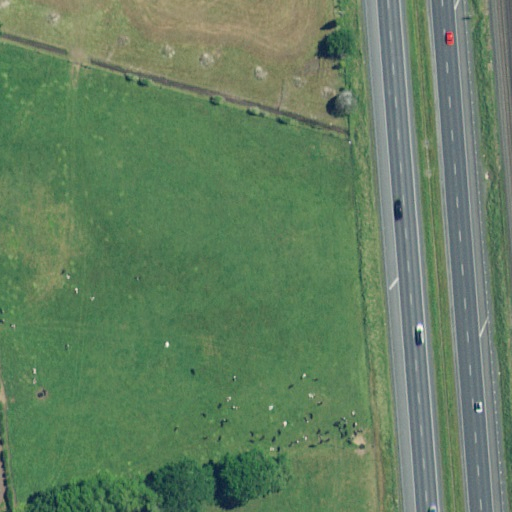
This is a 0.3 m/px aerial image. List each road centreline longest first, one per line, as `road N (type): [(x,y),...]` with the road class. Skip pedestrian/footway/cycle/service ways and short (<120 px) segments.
road 1 (motorway): [(441,0),(480,511)]
road 2 (motorway): [(423,511),(385,0)]
